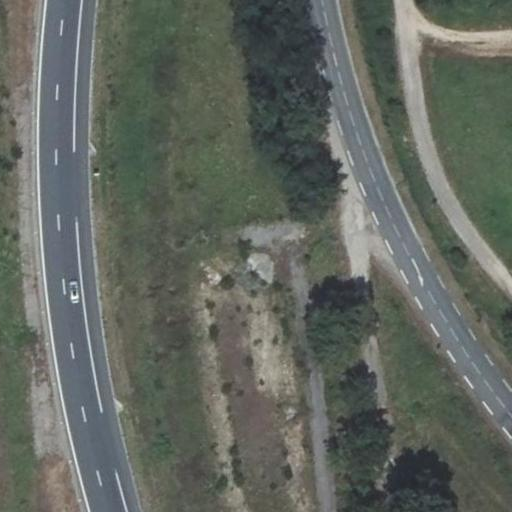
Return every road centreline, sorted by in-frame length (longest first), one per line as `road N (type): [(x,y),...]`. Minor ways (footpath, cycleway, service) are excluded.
road 1 (motorway): [(109,511),(64,288),(56,160),(65,0)]
road 2 (tertiary): [(321,0),(337,79),(405,253),(464,356),(511,412)]
road 3 (track): [(398,0),(432,182),(511,290)]
road 4 (track): [(511,34),(447,36),(398,3)]
